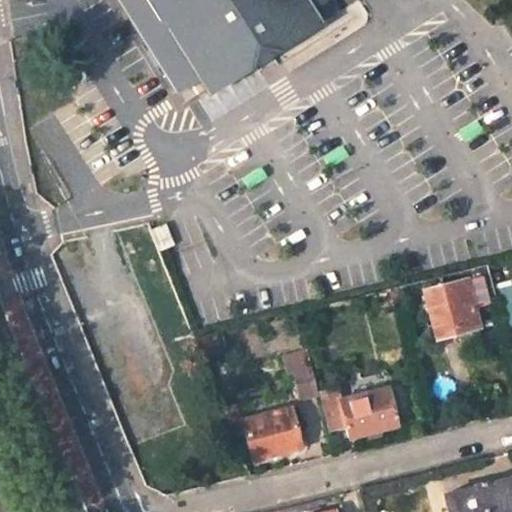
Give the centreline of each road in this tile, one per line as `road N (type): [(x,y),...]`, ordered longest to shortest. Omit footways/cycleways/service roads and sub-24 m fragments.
road 1 (primary): [(127,511),(41,303),(0,166)]
road 2 (residential): [(511,434),(207,511)]
road 3 (primary): [(0,349),(71,511)]
